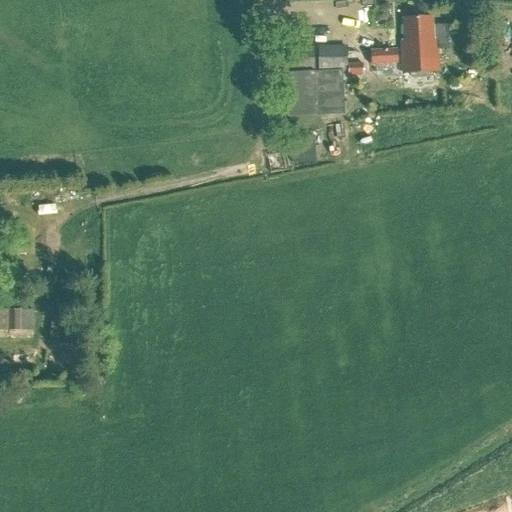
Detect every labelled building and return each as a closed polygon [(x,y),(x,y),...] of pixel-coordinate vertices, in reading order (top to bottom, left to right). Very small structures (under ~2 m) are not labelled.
[(448,49),(448,33),(447,26),(433,27),(433,18),(403,20),(404,42),(401,42),(402,75),(439,73),(437,49),(448,49)] [(318,72),(347,72),(347,48),(319,47),(318,72)] [(285,50),(286,74),(314,72),(312,48),(285,50)] [(371,52),(371,67),(398,66),(397,51),(371,52)] [(348,65),(349,77),(364,76),(363,64),(348,65)] [(276,122),(275,131),(298,131),(299,123),(276,122)] [(23,239),(2,239),(2,252),(23,252),(23,239)] [(22,331),(22,309),(8,309),(8,331),(22,331)] [(75,342),(78,319),(52,316),(49,339),(75,342)]
